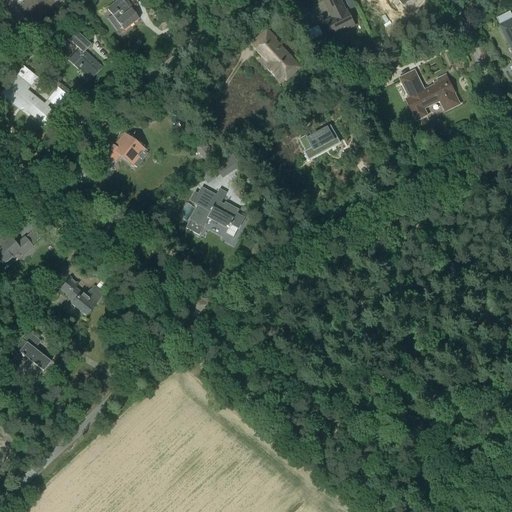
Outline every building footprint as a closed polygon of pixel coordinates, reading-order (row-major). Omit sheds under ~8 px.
[(4,0),(1,3),(5,8),(17,24),(24,19),(11,3),(15,0),(4,0)] [(139,20),(131,11),(133,9),(125,0),(119,0),(115,4),(108,10),(107,10),(112,16),(108,20),(117,31),(121,28),(124,32),(139,20)] [(346,12),(339,0),(329,0),(324,3),(330,15),(331,15),(333,19),(326,22),(333,37),(354,26),(347,12),(346,12)] [(353,3),(351,0),(345,0),(350,10),(354,8),(352,4),(353,3)] [(511,19),(499,26),(499,27),(507,43),(510,41),(511,44),(511,19)] [(27,23),(17,30),(25,39),(34,32),(27,23)] [(69,41),(79,50),(68,61),(78,71),(80,68),(91,78),(89,80),(90,82),(102,68),(85,52),(91,46),(77,33),(76,34),(72,30),(67,35),(72,39),(69,41)] [(250,46),(259,56),(260,55),(269,64),(265,68),(277,81),(282,76),(286,80),(296,71),(263,35),(250,46)] [(22,61),(31,52),(26,47),(17,56),(22,61)] [(21,80),(6,98),(17,108),(18,106),(21,109),(45,127),(55,115),(45,106),(44,106),(25,91),(35,79),(22,68),(16,76),(21,80)] [(459,105),(453,94),(454,94),(445,76),(437,80),(439,84),(424,92),(414,72),(399,79),(409,99),(405,101),(412,115),(413,115),(416,121),(426,116),(423,109),(439,101),(444,112),(459,105)] [(306,136),(299,140),(309,158),(333,145),(334,147),(340,143),(333,131),(331,132),(329,128),(327,129),(327,128),(308,139),(306,136)] [(108,148),(98,159),(109,168),(118,156),(134,170),(144,157),(123,139),(112,151),(108,148)] [(205,144),(196,151),(209,166),(218,159),(205,144)] [(190,221),(186,229),(199,236),(204,228),(208,220),(228,230),(230,227),(231,228),(231,227),(237,231),(237,232),(243,221),(235,217),(238,212),(237,212),(237,213),(224,206),(222,210),(218,208),(221,204),(226,194),(219,190),(216,196),(208,211),(199,205),(198,206),(190,221)] [(24,238),(15,246),(6,235),(0,240),(0,265),(2,267),(19,252),(23,256),(32,247),(24,238)] [(81,294),(80,294),(74,289),(77,285),(69,279),(60,290),(73,301),(71,304),(72,305),(86,316),(99,300),(89,292),(85,297),(81,294)] [(37,368),(44,358),(26,344),(19,352),(16,349),(14,350),(18,353),(9,364),(8,363),(3,369),(13,377),(26,360),(37,368)] [(198,351),(192,359),(206,370),(213,362),(198,351)]
